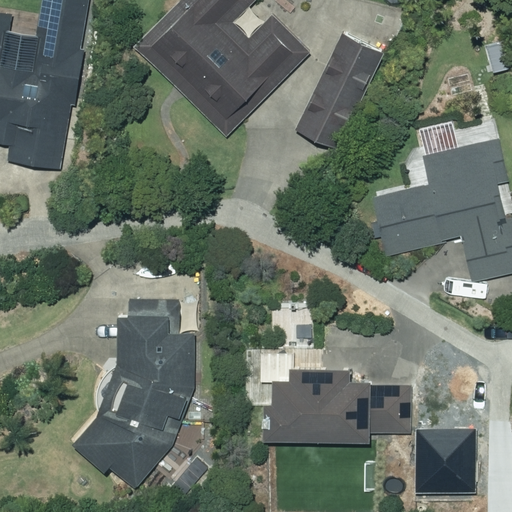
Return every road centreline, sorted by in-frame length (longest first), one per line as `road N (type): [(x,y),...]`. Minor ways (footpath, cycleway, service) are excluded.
road 1 (residential): [(99,228),(211,210),(260,220),(507,355)]
road 2 (residential): [(0,363),(72,338),(103,304),(109,264),(99,228)]
